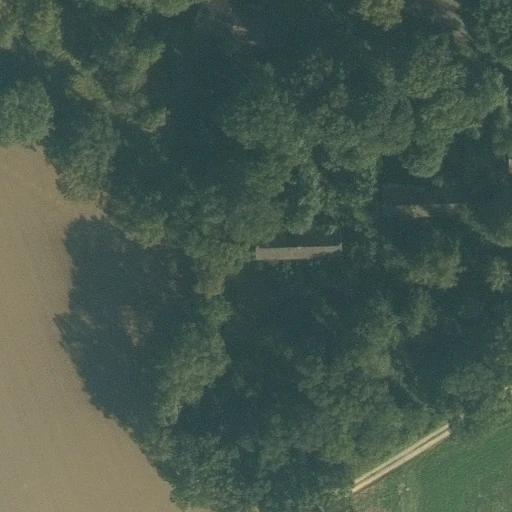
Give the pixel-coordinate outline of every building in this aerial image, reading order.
[(200,0),(193,20),(226,31),(236,3),(226,0),(200,0)] [(270,10),(250,3),(249,8),(236,3),(226,31),(259,43),(270,10)] [(291,20),(280,17),(271,43),(283,46),(291,20)] [(1,22),(1,39),(21,39),(21,22),(1,22)] [(384,47),(336,29),(328,53),(376,70),(384,47)] [(451,185),(424,186),(425,206),(451,206),(451,208),(468,208),(467,181),(450,182),(451,185)] [(424,186),(398,187),(398,183),(382,184),(383,210),(398,210),(398,207),(425,206),(424,186)] [(324,228),(297,229),(298,249),(324,249),(324,251),(341,251),(340,224),(324,224),(324,228)] [(297,229),(271,230),(271,226),(256,226),(256,253),(272,253),(271,250),(298,249),(297,229)]
